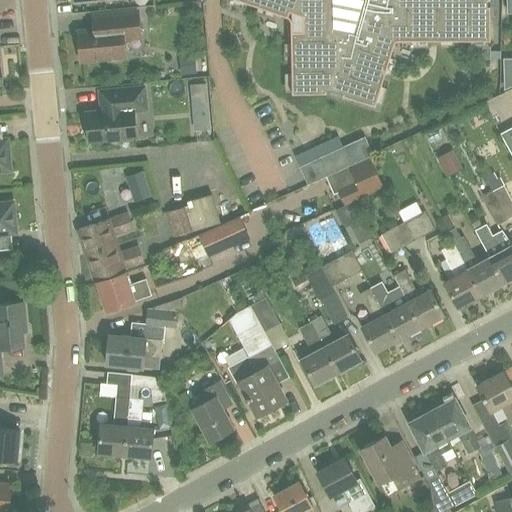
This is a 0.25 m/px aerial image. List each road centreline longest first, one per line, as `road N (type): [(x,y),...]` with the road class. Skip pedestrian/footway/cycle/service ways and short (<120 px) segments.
road 1 (residential): [(59,511),(63,281),(31,0)]
road 2 (residential): [(160,511),(511,323)]
